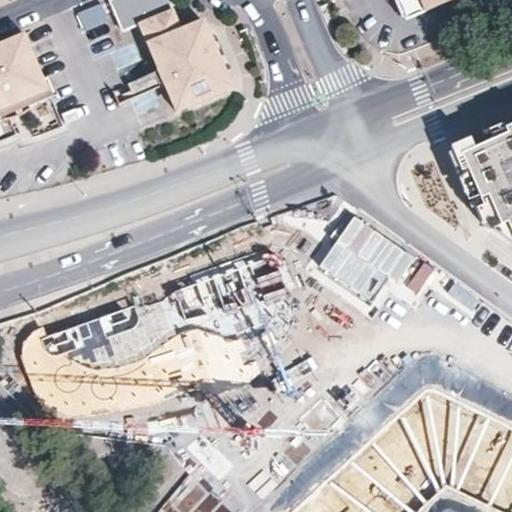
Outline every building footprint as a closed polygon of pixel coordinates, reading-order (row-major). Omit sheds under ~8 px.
[(170,0),(118,0),(111,3),(124,36),(144,28),(177,15),(170,0)] [(394,0),(401,13),(417,7),(399,0),(394,0)] [(108,21),(101,3),(77,12),(84,30),(108,21)] [(177,15),(144,28),(162,75),(168,89),(178,115),(234,93),(208,25),(184,35),(177,15)] [(0,108),(1,111),(15,105),(12,98),(39,86),(41,85),(37,75),(18,29),(0,36),(0,108)] [(15,105),(51,89),(44,72),(37,75),(41,85),(39,86),(12,98),(15,105)] [(135,101),(168,89),(162,75),(130,87),(135,101)] [(506,135),(460,155),(479,200),(487,197),(500,227),(506,224),(511,237),(511,125),(504,129),(506,135)] [(511,237),(506,224),(500,227),(511,242),(511,237)] [(152,292),(40,331),(31,337),(26,344),(22,357),(28,378),(45,411),(66,423),(162,405),(233,391),(251,388),(264,380),(278,361),(287,341),(292,321),(290,301),(273,255),(263,251),(243,257),(211,270),(152,292)] [(511,511),(511,426),(436,389),(424,393),(331,478),(293,511),(421,511),(425,506),(447,486),(503,511),(511,511)]
